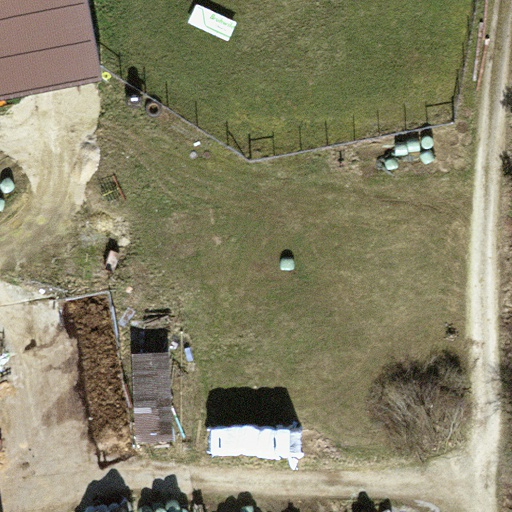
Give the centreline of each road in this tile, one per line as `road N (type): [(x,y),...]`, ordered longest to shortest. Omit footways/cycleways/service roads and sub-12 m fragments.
road 1 (track): [(502,0),(484,122),(489,511)]
road 2 (track): [(62,511),(70,500),(200,479),(317,493),(488,483)]
